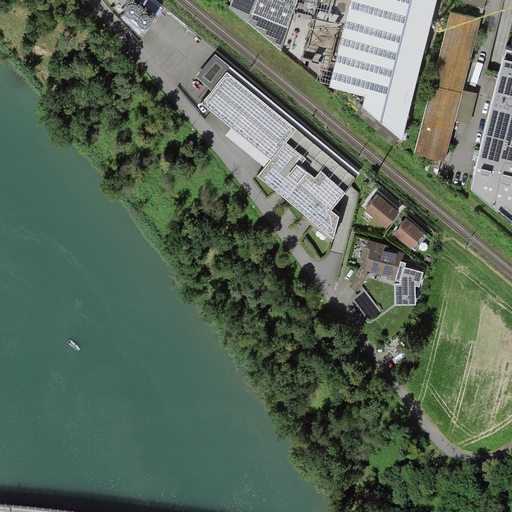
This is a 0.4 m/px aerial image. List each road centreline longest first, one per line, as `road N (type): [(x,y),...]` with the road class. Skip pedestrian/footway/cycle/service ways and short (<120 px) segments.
road 1 (unclassified): [(92,0),(270,213),(387,374)]
road 2 (unknown): [(491,0),(455,163)]
road 3 (track): [(387,374),(443,446),(475,460),(511,450)]
